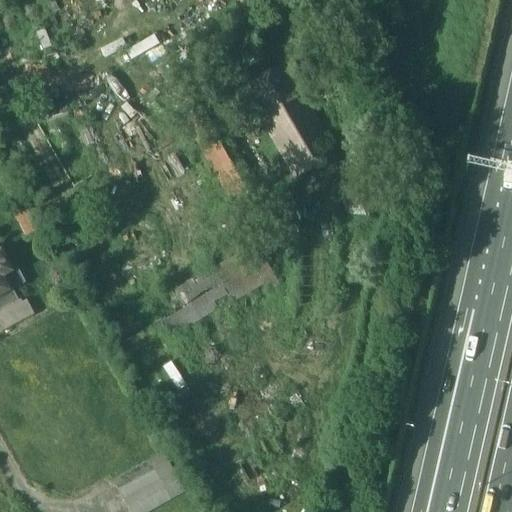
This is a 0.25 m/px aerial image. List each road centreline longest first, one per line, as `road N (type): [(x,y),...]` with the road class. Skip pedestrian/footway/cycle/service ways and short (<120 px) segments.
road 1 (motorway): [(487,311),(429,511)]
road 2 (motorway): [(487,311),(442,511)]
